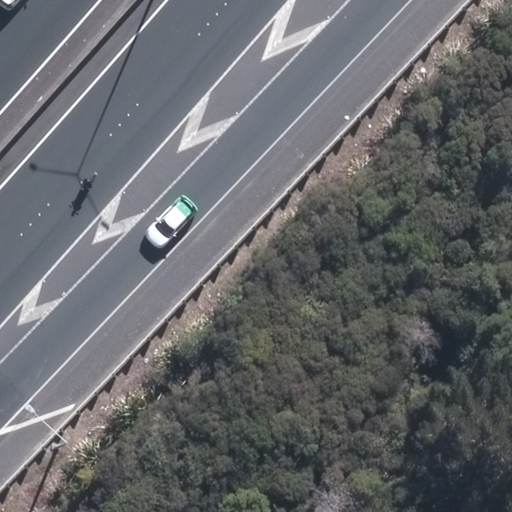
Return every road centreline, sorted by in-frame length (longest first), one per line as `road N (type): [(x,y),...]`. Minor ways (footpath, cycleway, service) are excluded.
road 1 (motorway): [(371,0),(0,393)]
road 2 (motorway): [(209,0),(0,243)]
